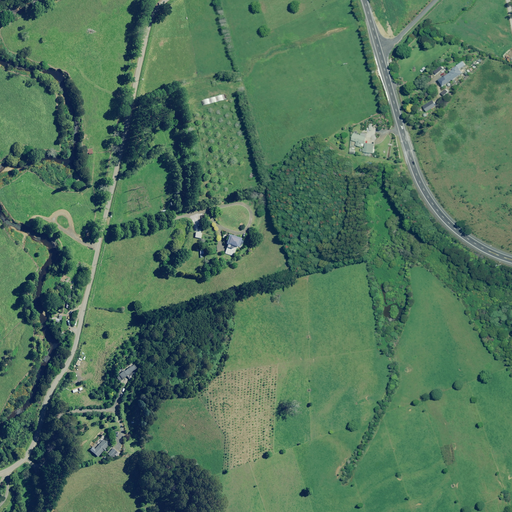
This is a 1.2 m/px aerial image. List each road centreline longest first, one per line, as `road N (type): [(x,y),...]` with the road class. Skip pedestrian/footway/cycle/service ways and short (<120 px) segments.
road 1 (unclassified): [(165,0),(148,25),(74,350),(46,399),(35,442),(0,473)]
road 2 (primary): [(364,0),(427,196),(460,233),(511,260)]
